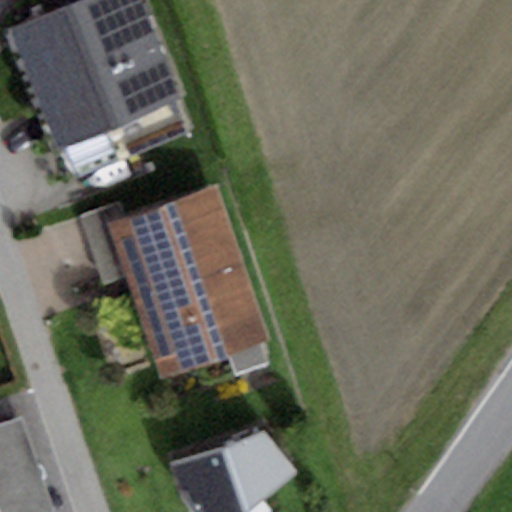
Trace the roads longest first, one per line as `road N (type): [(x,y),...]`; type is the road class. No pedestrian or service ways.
road 1 (residential): [(0,244),(90,511)]
road 2 (unclassified): [(511,400),(436,511)]
